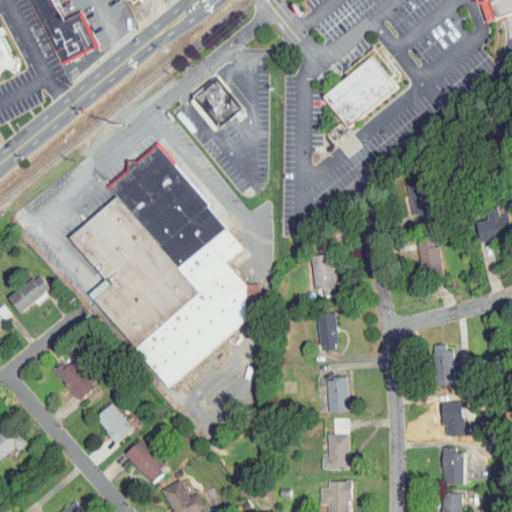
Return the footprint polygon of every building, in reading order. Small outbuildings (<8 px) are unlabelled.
[(20,0),(47,59),(88,41),(72,6),(53,14),(46,0),(20,0)] [(511,0),(483,0),(489,18),(511,10),(511,0)] [(0,63),(8,60),(0,42),(0,63)] [(375,56),(400,87),(351,127),(325,97),(375,56)] [(204,125),(234,104),(209,71),(180,93),(204,125)] [(160,381),(244,313),(235,302),(244,295),(247,300),(259,291),(247,277),(242,281),(220,255),(235,242),(149,136),(98,177),(109,191),(61,229),(97,274),(82,286),(160,381)] [(403,208),(411,207),(412,214),(425,213),(420,176),(399,178),(403,208)] [(472,234),(503,230),(500,207),(488,209),(487,203),(478,204),(479,215),(470,216),(472,234)] [(408,233),(411,265),(433,264),(430,239),(425,240),(424,232),(408,233)] [(325,289),(324,248),(302,249),(304,283),(313,282),(313,289),(325,289)] [(41,283),(30,267),(0,289),(0,291),(11,305),(41,283)] [(310,344),(328,343),(326,309),(308,310),(310,344)] [(430,375),(446,374),(445,344),(429,345),(430,375)] [(56,361),(53,357),(46,363),(70,394),(86,382),(65,355),(56,361)] [(225,380),(215,369),(187,395),(197,406),(225,380)] [(339,405),(338,371),(318,372),(319,405),(339,405)] [(454,396),(434,397),(434,420),(437,420),(437,429),(456,429),(454,396)] [(110,436),(125,421),(101,398),(86,413),(110,436)] [(322,412),(322,427),(338,426),(338,412),(322,412)] [(0,446),(7,441),(9,444),(17,438),(1,417),(0,417),(0,446)] [(319,428),(319,451),(313,451),(313,463),(340,463),(340,427),(319,428)] [(116,448),(142,476),(157,461),(131,434),(116,448)] [(434,477),(456,477),(456,447),(448,446),(448,441),(434,441),(434,477)] [(189,487),(179,491),(172,474),(153,482),(166,511),(171,511),(196,501),(189,487)] [(343,475),(319,475),(319,482),(311,482),(311,498),(319,498),(318,511),(333,511),(334,511),(339,511),(339,494),(343,494),(343,475)] [(432,511),(453,511),(454,487),(433,487),(432,511)] [(74,511),(77,510),(67,495),(42,511),(74,511)]
